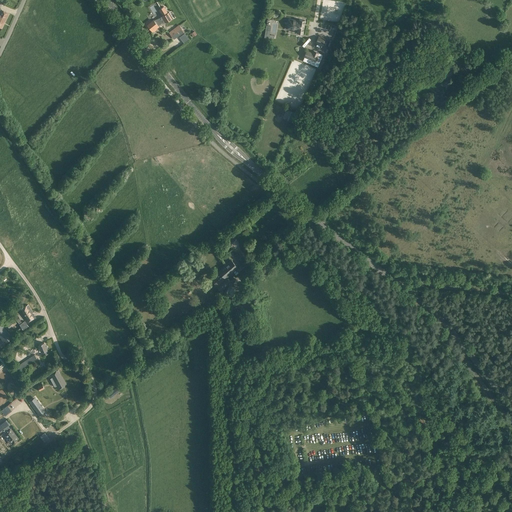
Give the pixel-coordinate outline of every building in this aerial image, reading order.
[(9,13),(1,9),(0,11),(0,27),(2,28),(9,13)] [(152,22),(150,19),(145,24),(148,28),(149,27),(153,31),(153,30),(154,31),(157,29),(156,28),(159,26),(158,26),(159,25),(160,23),(160,21),(158,20),(155,20),(155,21),(154,20),(152,22)] [(289,29),(293,30),(296,30),(299,31),(298,33),(304,34),(306,20),(300,20),(300,21),(290,19),(289,29)] [(266,25),(264,37),(274,39),(274,35),(269,35),(271,26),(266,25)] [(179,35),(174,28),(169,32),(174,39),(179,35)] [(316,43),(322,46),(325,39),(318,37),(316,43)] [(312,53),(307,51),(304,57),(316,62),(318,55),(317,55),(319,52),(313,50),(312,53)] [(229,235),(227,233),(224,235),(230,243),(236,240),(231,233),(229,235)] [(225,266),(231,273),(237,268),(231,261),(225,266)] [(226,277),(231,273),(225,266),(218,271),(223,276),(214,283),(220,291),(230,283),(226,277)] [(203,304),(201,299),(192,304),(195,311),(199,309),(198,307),(203,304)] [(33,313),(28,305),(20,310),(28,323),(36,318),(34,315),(33,316),(31,314),(33,313)] [(17,323),(12,318),(5,323),(9,329),(17,323)] [(24,321),(19,324),(24,331),(29,327),(24,321)] [(12,338),(0,322),(0,337),(5,344),(12,338)] [(48,354),(44,343),(38,345),(39,346),(35,347),(36,350),(40,349),(43,356),(48,354)] [(37,358),(34,355),(18,366),(23,373),(27,370),(25,366),(37,358)] [(62,377),(58,370),(50,374),(54,381),(53,382),(57,390),(67,385),(62,377)] [(123,388),(120,384),(107,394),(110,398),(123,388)] [(39,402),(37,399),(32,403),(40,416),(47,412),(40,402),(39,402)] [(3,408),(8,414),(12,411),(7,405),(3,408)] [(10,428),(10,429),(8,426),(10,425),(6,421),(0,425),(0,432),(3,430),(5,431),(5,432),(4,433),(5,433),(3,434),(6,438),(8,437),(12,443),(18,439),(10,428)] [(44,442),(49,439),(45,433),(40,436),(44,442)]
